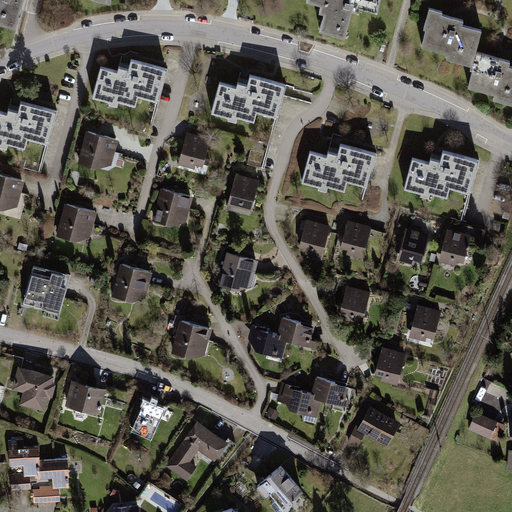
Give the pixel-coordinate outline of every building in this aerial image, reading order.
[(0,0),(0,25),(14,30),(22,0),(0,0)] [(380,0),(307,0),(320,3),(318,11),(323,12),(318,29),(344,36),(352,9),(359,11),(360,7),(377,11),(380,0)] [(477,54),(483,32),(464,27),(465,22),(443,16),(444,13),(430,9),(424,30),(427,31),(423,47),(450,54),(448,61),(472,67),(474,68),(477,54)] [(511,105),(511,67),(511,68),(511,63),(477,54),(474,68),(472,67),(471,71),(474,72),(469,88),(496,96),(494,101),(511,105)] [(128,69),(119,66),(118,71),(101,67),(93,96),(109,101),(109,103),(117,105),(118,101),(135,105),(138,95),(157,101),(166,69),(131,59),(128,69)] [(247,84),(238,82),(237,87),(220,82),(211,111),(228,116),(228,118),(236,121),(237,116),(254,121),(257,111),(276,116),(285,84),(250,74),(247,84)] [(18,111),(8,108),(7,113),(0,110),(0,145),(6,147),(8,142),(25,147),(27,137),(46,142),(55,110),(20,101),(18,111)] [(96,167),(109,163),(116,139),(88,131),(80,163),(96,167)] [(187,132),(178,165),(195,170),(196,165),(204,167),(211,139),(187,132)] [(367,181),(376,147),(342,137),(337,152),(311,144),(301,177),(341,189),(346,175),(367,181)] [(450,190),(470,196),(480,158),(444,149),(440,165),(413,159),(405,191),(447,202),(450,190)] [(227,211),(254,216),(262,176),(234,171),(227,211)] [(0,208),(2,209),(15,205),(22,181),(0,174),(0,208)] [(171,224),(184,220),(191,195),(163,188),(154,220),(171,224)] [(75,239),(88,236),(95,211),(67,203),(58,235),(75,239)] [(373,221),(347,215),(338,253),(364,259),(373,221)] [(297,249),(325,255),(332,221),(303,216),(297,249)] [(420,264),(428,228),(405,223),(398,259),(420,264)] [(464,264),(470,229),(444,224),(438,260),(464,264)] [(237,290),(250,286),(257,261),(229,254),(221,286),(237,290)] [(60,315),(68,271),(31,264),(23,309),(60,315)] [(152,307),(160,271),(126,264),(118,300),(152,307)] [(371,288),(347,282),(339,317),(363,323),(371,288)] [(427,338),(434,340),(441,311),(417,305),(409,338),(426,342),(427,338)] [(276,332),(310,343),(316,324),(282,313),(276,332)] [(204,359),(210,326),(178,320),(172,354),(204,359)] [(242,340),(281,355),(288,337),(249,322),(242,340)] [(381,382),(397,386),(406,354),(382,347),(375,376),(382,378),(381,382)] [(54,371),(15,360),(8,384),(21,388),(17,401),(44,409),(54,371)] [(336,382),(336,379),(316,374),(312,391),(313,391),(313,395),(321,397),(344,402),(348,385),(336,382)] [(104,385),(70,376),(63,404),(96,413),(104,385)] [(285,382),(282,395),(290,407),(317,413),(321,397),(313,395),(313,391),(296,387),(297,385),(285,382)] [(163,404),(142,396),(129,432),(150,440),(163,404)] [(383,447),(400,418),(369,400),(346,440),(358,447),(365,436),(383,447)] [(266,414),(275,419),(280,411),(270,406),(266,414)] [(469,427),(499,440),(506,423),(476,410),(469,427)] [(230,439),(198,418),(166,465),(187,479),(197,464),(192,461),(199,450),(215,461),(230,439)] [(34,500),(60,499),(59,486),(70,485),(69,454),(39,455),(39,442),(22,442),(22,436),(6,436),(8,488),(29,487),(29,474),(50,473),(50,485),(34,486),(34,500)] [(303,488),(280,462),(256,483),(266,495),(269,492),(281,506),(286,502),(291,504),(295,495),(303,488)] [(137,511),(137,510),(132,505),(132,502),(112,502),(103,511),(137,511)] [(236,511),(232,502),(205,511),(236,511)]
